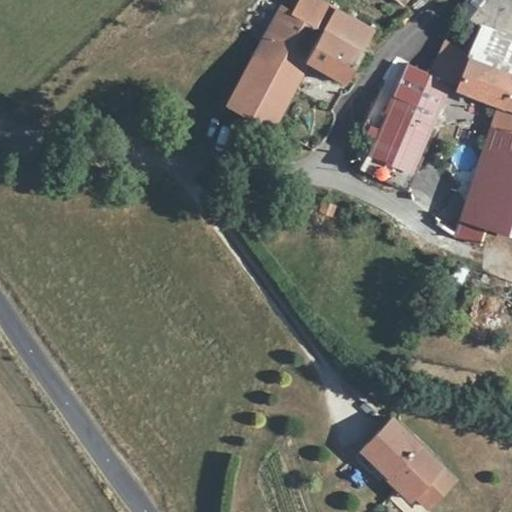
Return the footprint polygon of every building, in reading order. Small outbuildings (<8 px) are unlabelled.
[(289,9),(293,0),(274,0),(273,2),(289,9)] [(364,28),(316,0),(293,0),(289,9),(353,47),(364,28)] [(353,47),(289,9),(273,2),(225,107),(266,129),(300,64),(337,80),(353,47)] [(511,74),(462,54),(451,82),(488,98),(482,123),(509,136),(511,127),(511,74)] [(424,106),(375,84),(366,99),(419,123),(424,106)] [(419,123),(366,99),(343,143),(341,151),(341,160),(343,163),(351,174),(395,188),(419,123)] [(465,218),(485,225),(511,234),(511,127),(509,136),(482,123),(461,215),(465,218)] [(425,186),(415,209),(430,218),(438,192),(425,186)] [(455,239),(476,248),(485,225),(465,218),(455,239)] [(411,511),(442,483),(391,430),(356,461),(375,484),(373,489),(391,511),(411,511)]
